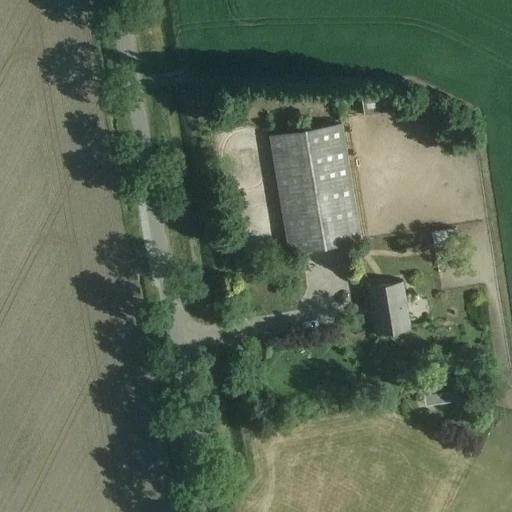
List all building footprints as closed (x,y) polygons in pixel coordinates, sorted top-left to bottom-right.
[(366,116),(398,110),(395,93),(363,99),(366,116)] [(291,253),(363,241),(344,124),(272,136),(291,253)] [(251,148),(251,133),(230,133),(230,148),(251,148)] [(435,248),(460,243),(457,227),(432,232),(435,248)] [(377,333),(412,327),(404,281),(370,287),(377,333)] [(426,403),(465,397),(461,377),(423,384),(426,403)]
